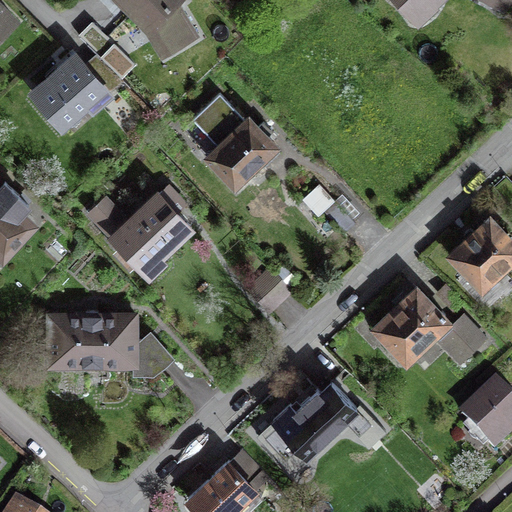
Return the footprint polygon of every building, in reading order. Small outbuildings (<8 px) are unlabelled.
[(181,0),(108,0),(156,73),(203,47),(185,4),(181,0)] [(399,0),(416,18),(419,15),(420,15),(434,2),(434,1),(435,0),(490,0),(504,7),(508,0),(399,0)] [(0,55),(23,32),(0,10),(0,55)] [(112,112),(71,61),(26,96),(67,147),(112,112)] [(284,156),(248,117),(199,161),(234,201),(284,156)] [(196,232),(155,190),(104,241),(145,283),(196,232)] [(0,271),(36,229),(0,199),(0,271)] [(355,223),(335,199),(323,209),(343,233),(355,223)] [(511,241),(490,219),(476,232),(474,230),(466,237),(468,239),(453,253),(482,284),(502,266),(503,267),(505,268),(507,268),(509,268),(511,268),(511,267),(511,241)] [(291,289),(269,266),(247,286),(269,310),(291,289)] [(447,282),(437,291),(454,309),(464,300),(447,282)] [(439,313),(417,287),(376,325),(394,344),(394,351),(399,355),(405,355),(407,358),(435,331),(461,359),(485,337),(463,314),(451,325),(447,320),(447,319),(443,315),(446,313),(443,310),(439,313)] [(134,319),(43,319),(44,381),(134,380),(134,319)] [(357,424),(318,382),(264,433),(303,475),(357,424)] [(511,443),(511,408),(493,389),(456,427),(492,463),(511,443)] [(230,457),(177,507),(182,511),(247,511),(266,494),(230,457)]
